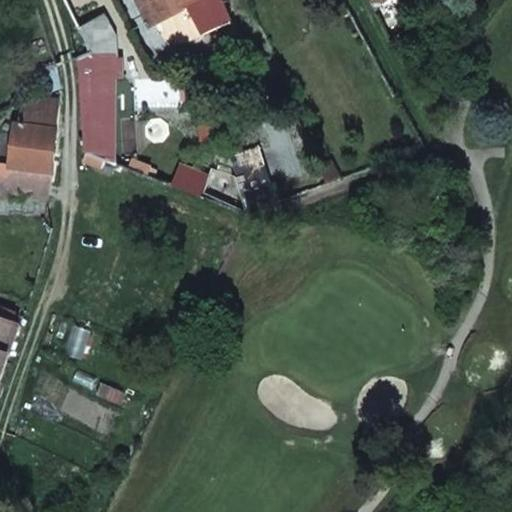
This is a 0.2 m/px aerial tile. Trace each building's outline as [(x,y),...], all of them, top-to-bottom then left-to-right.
[(180,0),(139,0),(151,24),(186,8),(185,5),(183,6),(180,0)] [(81,56),(87,151),(92,154),(112,162),(107,77),(115,77),(113,60),(112,60),(112,39),(102,19),(79,31),(89,52),(81,56)] [(20,124),(56,129),(58,108),(24,104),(20,124)] [(11,165),(53,170),(58,129),(56,129),(15,124),(11,165)] [(11,165),(0,163),(0,191),(48,197),(53,170),(11,165)] [(0,381),(20,324),(0,317),(0,381)]
